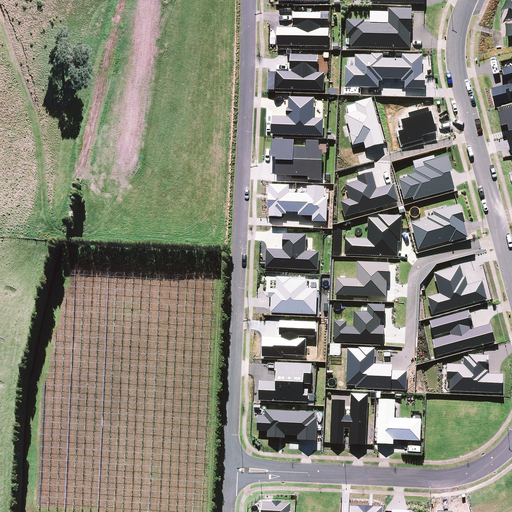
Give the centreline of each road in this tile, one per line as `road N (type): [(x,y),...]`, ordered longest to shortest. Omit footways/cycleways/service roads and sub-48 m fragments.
road 1 (residential): [(244,0),(228,469)]
road 2 (residential): [(228,469),(460,476),(511,443)]
road 3 (residential): [(501,238),(456,73),(467,0)]
road 4 (residential): [(409,345),(418,265),(501,238)]
